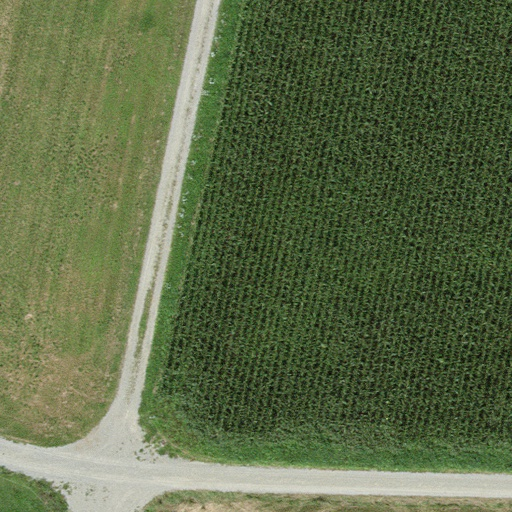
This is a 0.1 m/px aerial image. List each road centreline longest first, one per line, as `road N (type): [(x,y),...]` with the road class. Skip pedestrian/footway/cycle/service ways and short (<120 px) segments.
road 1 (track): [(107,511),(228,0)]
road 2 (track): [(511,481),(114,477),(0,452)]
